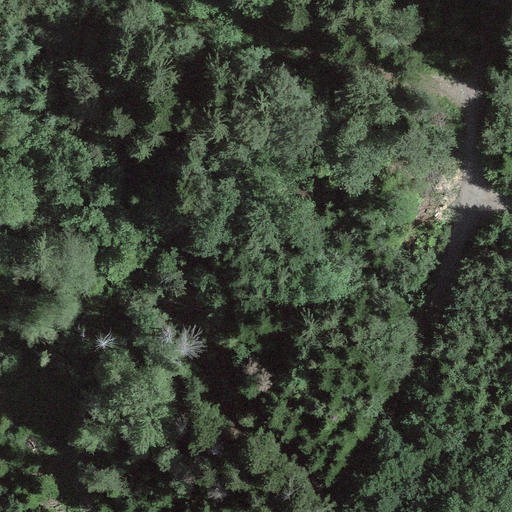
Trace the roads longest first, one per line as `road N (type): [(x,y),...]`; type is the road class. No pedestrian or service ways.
road 1 (track): [(331,511),(420,345),(477,194),(479,89),(497,0)]
road 2 (track): [(479,89),(179,0)]
